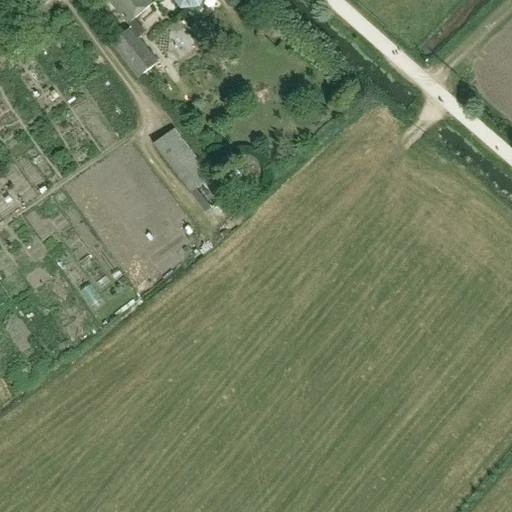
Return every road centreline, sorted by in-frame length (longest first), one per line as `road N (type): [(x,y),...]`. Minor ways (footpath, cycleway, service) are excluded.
road 1 (track): [(66,0),(142,99),(144,141),(210,234)]
road 2 (unclassified): [(332,0),(429,86)]
